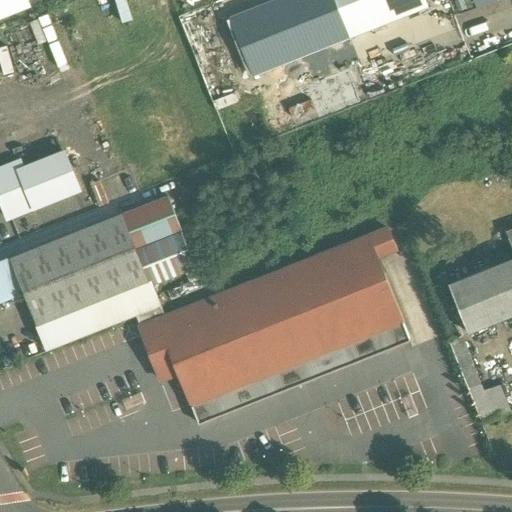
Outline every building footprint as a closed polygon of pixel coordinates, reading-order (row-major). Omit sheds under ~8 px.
[(29,0),(0,0),(0,19),(32,7),(29,0)] [(254,72),(351,34),(337,0),(277,0),(232,18),(254,72)] [(337,0),(351,34),(426,4),(424,0),(337,0)] [(21,170),(20,170),(35,208),(80,190),(65,152),(21,170)] [(18,162),(0,169),(0,198),(8,219),(35,208),(20,170),(21,170),(18,162)] [(169,196),(11,258),(25,293),(38,325),(151,280),(153,284),(198,267),(169,196)] [(388,228),(166,316),(161,305),(136,315),(161,380),(180,373),(192,405),(251,381),(403,321),(377,257),(381,255),(382,258),(396,252),(395,249),(396,249),(396,248),(395,248),(388,230),(389,230),(388,228)] [(11,256),(0,260),(0,302),(25,293),(11,258),(11,256)] [(511,261),(454,284),(473,333),(511,317),(511,261)] [(151,280),(38,325),(48,350),(136,315),(161,305),(153,284),(151,280)] [(502,383),(484,389),(465,335),(452,339),(479,419),(511,408),(502,383)] [(251,381),(192,405),(197,415),(255,392),(251,381)]
